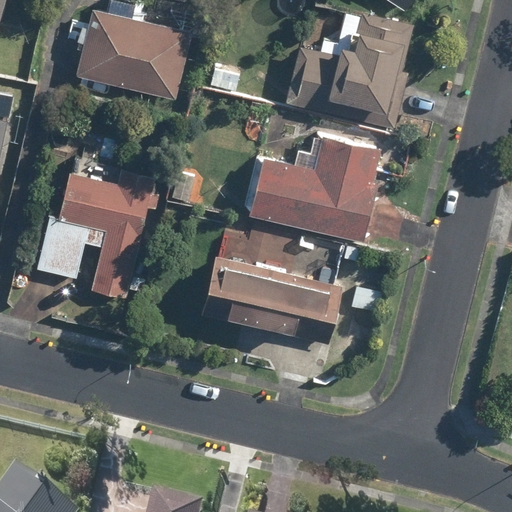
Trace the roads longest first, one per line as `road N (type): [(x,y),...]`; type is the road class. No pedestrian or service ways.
road 1 (residential): [(0,356),(411,457)]
road 2 (residential): [(411,457),(511,48)]
